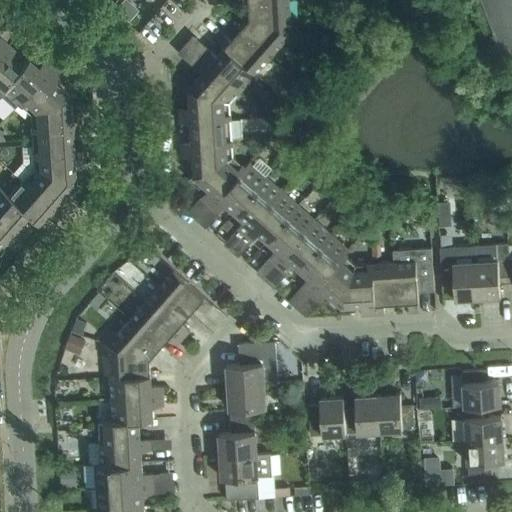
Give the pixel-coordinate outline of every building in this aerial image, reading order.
[(290,18),(288,0),(248,0),(249,16),(297,32),(296,18),(290,18)] [(511,0),(482,0),(500,44),(511,51),(511,0)] [(297,32),(249,16),(249,17),(239,28),(270,55),(283,40),(287,44),(297,33),(297,32)] [(270,55),(239,28),(231,38),(222,30),(216,38),(224,45),(225,45),(255,72),(270,55)] [(0,55),(9,45),(2,39),(0,40),(0,55)] [(16,51),(9,45),(0,55),(0,88),(1,88),(18,69),(17,68),(8,60),(16,51)] [(225,45),(224,45),(216,54),(208,47),(202,53),(241,88),(255,72),(225,45)] [(230,100),(241,88),(202,53),(196,61),(204,68),(189,86),(190,110),(179,110),(180,120),(191,119),(191,120),(231,117),(230,100)] [(17,102),(51,63),(44,57),(37,66),(27,57),(17,68),(18,69),(1,88),(17,102)] [(51,78),(59,70),(51,63),(17,102),(30,113),(31,130),(71,128),(71,127),(72,127),(82,127),(81,116),(70,117),(69,93),(51,78)] [(273,118),(268,113),(265,117),(270,121),(273,118)] [(231,117),(191,120),(192,139),(233,137),(242,136),(240,117),(231,117)] [(73,147),(72,127),(71,127),(71,128),(31,130),(32,149),(67,147),(72,147),(73,147)] [(234,154),(233,137),(192,139),(192,140),(181,141),(182,151),(193,150),(194,173),(212,189),(205,197),(212,204),(219,196),(246,165),(245,165),(234,154)] [(73,158),(84,157),(83,147),(73,147),(72,147),(67,147),(32,149),(33,167),(22,179),(61,213),(67,206),(59,199),(74,181),(73,158)] [(235,210),(266,175),(249,160),(245,165),(246,165),(219,196),(212,204),(219,211),(227,202),(235,210)] [(245,232),(282,190),(266,175),(235,210),(245,218),(238,226),(245,232)] [(61,213),(22,179),(8,195),(8,196),(28,213),(27,213),(38,223),(46,213),(54,221),(61,213)] [(8,196),(8,195),(0,187),(0,217),(21,236),(28,229),(20,222),(27,213),(28,213),(8,196)] [(268,239),(299,204),(282,190),(245,232),(252,239),(259,231),(268,239)] [(277,261),(315,218),(299,204),(268,239),(277,247),(270,255),(277,261)] [(21,236),(0,217),(0,244),(7,236),(15,244),(21,236)] [(300,267),(331,233),(315,218),(277,261),(284,268),(291,259),(300,267)] [(348,248),(331,233),(300,267),(309,276),(302,284),(309,290),(344,251),(344,252),(348,248)] [(511,281),(509,257),(508,241),(474,243),(475,259),(477,295),(500,294),(499,282),(511,281)] [(477,295),(475,259),(474,243),(440,245),(442,285),(454,284),(454,297),(477,295)] [(393,249),(394,260),(396,300),(408,299),(409,310),(419,310),(418,290),(435,289),(433,246),(393,249)] [(375,312),(372,261),(356,262),(344,252),(344,251),(309,290),(317,297),(324,288),(341,303),(365,302),(366,313),(375,312)] [(396,300),(394,260),(372,261),(375,312),(385,312),(384,301),(396,300)] [(212,303),(174,268),(159,285),(189,312),(198,303),(206,310),(212,303)] [(189,312),(159,285),(145,301),(183,335),(190,328),(182,320),(189,312)] [(183,335),(145,301),(130,317),(161,344),(169,335),(177,342),(183,335)] [(161,344),(130,317),(116,332),(112,329),(103,340),(150,356),(161,344)] [(227,362),(228,385),(264,383),(264,382),(278,381),(275,339),(239,341),(240,362),(227,362)] [(151,373),(150,356),(103,340),(103,354),(109,354),(111,375),(151,373)] [(465,404),(488,403),(500,402),(499,378),(487,379),(486,368),(462,370),(465,404)] [(152,385),(151,373),(111,375),(112,397),(163,394),(163,384),(152,385)] [(266,406),(264,383),(228,385),(230,419),(255,417),(254,406),(266,406)] [(400,391),(378,393),(380,428),(414,426),(413,402),(401,403),(400,391)] [(380,428),(378,393),(355,394),(356,406),(345,407),(344,407),(345,430),(380,428)] [(164,403),(163,394),(112,397),(113,418),(113,420),(139,418),(139,417),(140,417),(154,416),(153,404),(164,403)] [(344,407),(345,407),(344,395),(319,396),(320,408),(309,409),(310,433),(345,430),(344,407)] [(489,414),(488,403),(465,404),(467,439),(502,437),(501,413),(489,414)] [(142,437),(140,417),(139,417),(139,418),(113,420),(113,418),(99,419),(100,439),(141,437),(142,437)] [(257,452),(255,417),(230,419),(231,430),(220,431),(221,454),(257,452)] [(432,428),(419,429),(420,442),(433,441),(432,428)] [(142,448),(153,447),(152,437),(142,437),(141,437),(100,439),(101,462),(102,462),(143,460),(142,448)] [(503,459),(502,437),(467,439),(469,473),(493,472),(492,460),(503,459)] [(259,495),(259,486),(258,475),(273,474),(271,451),(257,452),(221,454),(222,476),(226,476),(227,497),(259,495)] [(154,481),(154,472),(143,472),(143,460),(102,462),(101,462),(95,462),(97,484),(154,481)] [(144,491),(155,490),(154,481),(97,484),(98,506),(145,503),(144,491)] [(98,511),(145,511),(145,503),(98,506),(98,511)]
